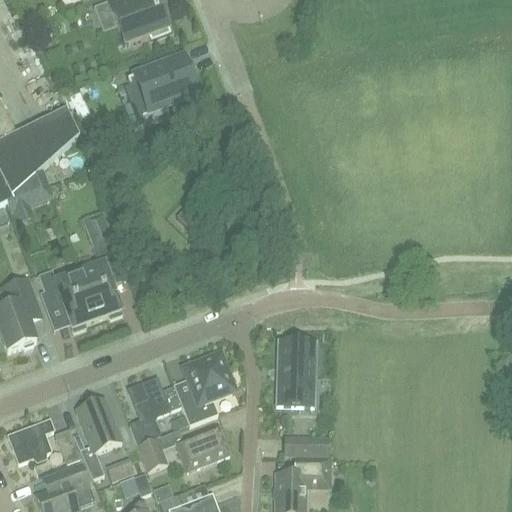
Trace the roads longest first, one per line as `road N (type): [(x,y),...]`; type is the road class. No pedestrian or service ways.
road 1 (unclassified): [(228,321),(259,312),(511,308)]
road 2 (residential): [(0,408),(228,321)]
road 3 (residential): [(256,511),(255,383),(228,321)]
